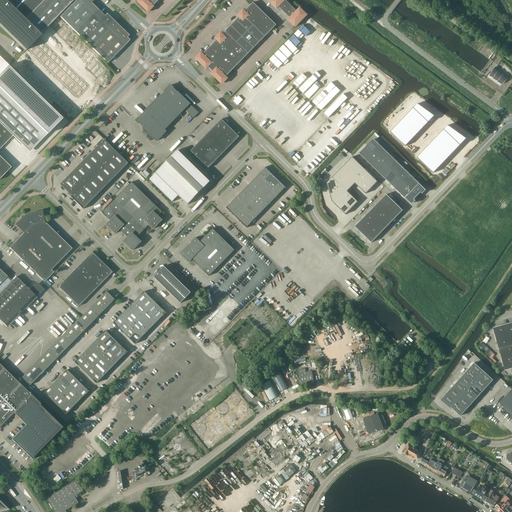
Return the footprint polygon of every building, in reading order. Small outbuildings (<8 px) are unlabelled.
[(40,34),(73,0),(13,0),(9,4),(4,0),(0,0),(0,25),(26,50),(27,49),(34,42),(39,37),(41,35),(40,34)] [(92,0),(76,0),(60,17),(76,32),(98,9),(91,3),(93,1),(92,0)] [(138,0),(139,0),(137,2),(148,12),(154,7),(153,6),(158,0),(138,0)] [(270,0),(269,2),(276,9),(278,7),(289,18),(288,20),(295,27),(307,15),(299,8),(296,11),(285,0),(270,0)] [(253,2),(244,11),(243,9),(237,15),(239,17),(222,34),(220,32),(215,38),(216,40),(203,54),(201,52),(195,58),(206,69),(208,67),(212,72),(211,74),(222,84),(228,78),(226,77),(276,25),(253,2)] [(106,14),(104,16),(98,9),(76,32),(107,63),(130,40),(127,38),(129,35),(106,14)] [(57,18),(50,26),(54,30),(61,22),(57,18)] [(61,22),(54,30),(58,33),(65,26),(61,22)] [(308,32),(314,27),(310,23),(304,28),(308,32)] [(65,26),(58,33),(62,37),(69,30),(65,26)] [(69,30),(62,37),(66,41),(73,33),(69,30)] [(73,33),(66,41),(70,45),(77,37),(73,33)] [(39,37),(34,42),(38,46),(43,41),(39,37)] [(77,37),(70,45),(74,49),(81,41),(77,37)] [(43,41),(38,46),(42,50),(47,45),(43,41)] [(81,41),(74,49),(77,53),(85,45),(81,41)] [(34,42),(27,49),(31,53),(38,46),(34,42)] [(47,45),(42,50),(46,54),(51,49),(47,45)] [(85,45),(77,53),(81,56),(89,49),(85,45)] [(38,46),(31,53),(35,56),(42,50),(38,46)] [(51,49),(46,54),(50,58),(54,53),(51,49)] [(89,49),(81,56),(85,60),(93,53),(89,49)] [(42,50),(35,56),(39,60),(46,54),(42,50)] [(54,53),(50,58),(53,62),(58,56),(54,53)] [(93,53),(85,60),(89,64),(97,57),(93,53)] [(46,54),(39,60),(43,64),(50,58),(46,54)] [(0,73),(8,65),(0,56),(0,73)] [(58,56),(53,62),(57,65),(62,60),(58,56)] [(97,57),(89,64),(93,68),(101,60),(97,57)] [(50,58),(43,64),(47,68),(53,62),(50,58)] [(16,60),(11,65),(15,69),(20,64),(16,60)] [(62,60),(57,65),(61,69),(66,64),(62,60)] [(101,60),(93,68),(97,72),(105,64),(101,60)] [(53,62),(47,68),(51,72),(57,65),(53,62)] [(20,64),(15,69),(19,73),(24,68),(20,64)] [(66,64),(61,69),(65,73),(70,68),(66,64)] [(105,64),(97,72),(102,76),(109,68),(105,64)] [(57,65),(51,72),(55,76),(61,69),(57,65)] [(0,178),(11,168),(11,167),(0,156),(0,148),(13,136),(24,146),(35,146),(62,119),(8,66),(0,73),(0,178)] [(24,68),(19,73),(23,77),(28,72),(24,68)] [(70,68),(65,73),(69,77),(74,72),(70,68)] [(501,85),(508,76),(496,68),(495,69),(491,74),(490,76),(493,79),(501,85)] [(61,69),(55,76),(59,79),(65,73),(61,69)] [(28,72),(23,77),(27,81),(32,76),(28,72)] [(74,72),(69,77),(73,81),(78,76),(74,72)] [(65,73),(59,79),(63,83),(69,77),(65,73)] [(32,76),(27,81),(31,84),(36,79),(32,76)] [(78,76),(73,81),(77,85),(82,79),(78,76)] [(69,77),(63,83),(67,87),(73,81),(69,77)] [(36,79),(31,84),(35,88),(40,83),(36,79)] [(82,79),(77,85),(81,88),(86,83),(82,79)] [(73,81),(67,87),(71,91),(77,85),(73,81)] [(40,83),(35,88),(39,92),(44,87),(40,83)] [(86,83),(81,88),(85,93),(90,88),(86,83)] [(77,85),(71,91),(75,95),(81,88),(77,85)] [(170,85),(145,111),(136,121),(157,141),(166,132),(164,130),(184,109),(193,118),(198,113),(170,85)] [(44,87),(39,92),(43,96),(48,91),(44,87)] [(81,88),(75,95),(79,99),(85,93),(81,88)] [(48,91),(43,96),(47,100),(52,95),(48,91)] [(52,95),(47,100),(51,104),(56,99),(52,95)] [(234,101),(238,104),(242,100),(238,96),(234,101)] [(56,99),(51,104),(55,107),(60,102),(56,99)] [(425,101),(419,107),(427,116),(433,110),(425,101)] [(60,102),(55,107),(59,111),(64,106),(60,102)] [(64,106),(59,111),(63,116),(68,111),(64,106)] [(409,108),(387,129),(405,144),(431,120),(409,108)] [(446,114),(444,115),(438,109),(434,112),(446,125),(452,120),(446,114)] [(221,119),(213,128),(220,135),(223,138),(232,130),(221,119)] [(453,132),(458,126),(456,124),(450,129),(453,132)] [(213,128),(207,134),(214,141),(220,135),(213,128)] [(232,130),(223,138),(231,145),(239,137),(232,130)] [(442,133),(417,157),(437,177),(468,146),(442,133)] [(207,134),(201,139),(209,146),(214,141),(207,134)] [(220,135),(214,141),(225,151),(231,145),(223,138),(220,135)] [(70,196),(83,209),(92,201),(92,200),(128,163),(106,141),(103,138),(97,145),(98,146),(60,184),(67,191),(71,196),(70,196)] [(201,139),(196,145),(203,152),(209,146),(201,139)] [(372,152),(379,145),(373,140),(367,147),(366,146),(372,152)] [(214,141),(209,146),(219,157),(225,151),(214,141)] [(196,145),(190,151),(198,158),(203,152),(196,145)] [(377,157),(384,150),(379,145),(372,152),(377,157)] [(209,146),(203,152),(214,163),(219,157),(209,146)] [(365,159),(372,152),(366,146),(366,147),(359,154),(365,159)] [(177,150),(170,158),(203,189),(210,182),(177,150)] [(382,162),(389,154),(384,150),(377,157),(382,162)] [(203,152),(198,158),(208,168),(214,163),(203,152)] [(370,164),(377,157),(372,152),(365,159),(370,164)] [(387,167),(394,159),(389,154),(382,162),(387,167)] [(352,157),(326,183),(332,202),(345,215),(358,202),(347,191),(355,183),(365,194),(377,182),(352,157)] [(375,169),(382,162),(377,157),(370,164),(375,169)] [(392,171),(399,164),(394,159),(387,167),(392,171)] [(380,174),(387,167),(382,162),(375,169),(380,174)] [(397,176),(404,169),(399,164),(392,171),(397,176)] [(194,197),(162,166),(155,173),(178,196),(187,205),(194,197)] [(265,168),(240,194),(226,208),(226,207),(225,208),(246,228),(246,227),(258,215),(285,188),(286,188),(265,167),(265,168)] [(385,179),(392,171),(387,167),(380,174),(385,179)] [(402,181),(409,174),(404,169),(397,176),(402,181)] [(390,183),(397,176),(392,171),(385,179),(390,183)] [(172,202),(178,196),(155,173),(149,180),(172,202)] [(407,186),(414,179),(409,174),(402,181),(407,186)] [(395,188),(402,181),(397,176),(390,183),(395,188)] [(412,191),(419,184),(414,179),(407,186),(412,191)] [(400,193),(407,186),(402,181),(395,188),(400,193)] [(157,216),(162,212),(131,182),(115,199),(128,211),(137,220),(145,228),(149,225),(153,229),(162,220),(157,216)] [(424,189),(419,184),(412,191),(417,196),(423,189),(424,189)] [(405,198),(412,191),(407,186),(400,193),(405,198)] [(410,203),(417,196),(412,191),(405,198),(410,203),(411,203),(410,203)] [(371,243),(391,223),(402,211),(386,195),(354,227),(371,243)] [(119,221),(128,211),(115,199),(102,212),(110,221),(106,225),(115,216),(119,221)] [(324,213),(330,220),(336,214),(330,207),(324,213)] [(42,211),(24,216),(20,217),(21,217),(21,219),(15,225),(24,233),(49,258),(65,242),(45,222),(42,211)] [(123,234),(137,220),(128,211),(119,221),(124,225),(119,229),(123,234)] [(124,225),(119,221),(115,216),(106,225),(115,234),(119,229),(124,225)] [(136,237),(145,228),(137,220),(123,234),(127,237),(123,242),(132,233),(136,237)] [(209,276),(234,250),(212,229),(200,242),(196,237),(180,253),(189,262),(192,259),(209,276)] [(49,258),(24,233),(13,244),(9,248),(44,282),(53,272),(51,270),(53,268),(46,261),(49,258)] [(141,242),(136,237),(132,233),(123,242),(132,250),(141,242)] [(72,249),(65,242),(49,258),(46,261),(53,268),(72,249)] [(91,252),(86,258),(96,268),(102,262),(91,252)] [(96,268),(86,258),(80,263),(90,273),(96,268)] [(102,262),(96,268),(106,278),(112,272),(102,262)] [(90,273),(80,263),(75,269),(85,279),(90,273)] [(156,274),(154,277),(180,303),(191,293),(164,266),(161,269),(160,267),(155,273),(156,274)] [(106,278),(96,268),(90,273),(101,283),(106,278)] [(16,277),(12,281),(0,269),(0,320),(6,327),(36,297),(16,277)] [(85,279),(75,269),(69,275),(79,285),(85,279)] [(90,273),(85,279),(79,285),(89,295),(101,283),(90,273)] [(79,285),(69,275),(63,281),(74,291),(79,285)] [(74,291),(63,281),(58,286),(68,296),(74,291)] [(89,295),(79,285),(74,291),(84,301),(89,295)] [(84,301),(74,291),(68,296),(78,306),(84,301)] [(144,291),(136,300),(142,305),(150,297),(144,291)] [(114,299),(106,292),(92,306),(100,314),(114,299)] [(155,302),(150,297),(142,305),(147,310),(155,302)] [(147,310),(142,305),(136,300),(130,305),(141,316),(147,310)] [(166,313),(160,307),(155,302),(147,310),(141,316),(136,322),(146,332),(166,313)] [(141,316),(130,305),(125,311),(136,322),(141,316)] [(93,321),(100,314),(92,306),(85,313),(93,321)] [(136,322),(125,311),(119,317),(125,322),(130,328),(136,322)] [(86,328),(93,321),(85,313),(78,320),(86,328)] [(119,328),(125,322),(119,317),(113,323),(119,328)] [(79,335),(86,328),(78,320),(71,327),(79,335)] [(124,333),(130,328),(125,322),(119,328),(124,333)] [(141,338),(146,332),(136,322),(130,328),(135,333),(141,338)] [(511,323),(504,325),(493,329),(504,370),(511,367),(511,323)] [(72,342),(79,335),(71,327),(64,335),(72,342)] [(130,339),(135,333),(130,328),(124,333),(130,339)] [(106,331),(98,339),(103,344),(111,336),(106,331)] [(135,344),(141,338),(135,333),(130,339),(135,344)] [(485,334),(479,344),(481,345),(487,335),(485,334)] [(65,350),(72,342),(64,335),(57,342),(65,350)] [(116,341),(111,336),(103,344),(108,350),(116,341)] [(108,350),(103,344),(98,339),(92,345),(103,355),(108,350)] [(122,347),(116,341),(108,350),(114,355),(122,347)] [(58,357),(65,350),(57,342),(50,349),(58,357)] [(103,355),(92,345),(86,350),(97,361),(103,355)] [(127,352),(122,347),(114,355),(119,360),(127,352)] [(51,364),(58,357),(50,349),(43,356),(51,364)] [(97,361),(86,350),(81,356),(86,362),(91,367),(97,361)] [(119,360),(114,355),(108,350),(103,355),(114,366),(119,360)] [(108,372),(114,366),(103,355),(97,361),(108,372)] [(44,371),(51,364),(43,356),(36,363),(44,371)] [(80,367),(86,362),(81,356),(75,362),(80,367)] [(178,358),(164,376),(175,384),(189,367),(178,358)] [(102,377),(108,372),(97,361),(91,367),(97,372),(102,377)] [(86,373),(91,367),(86,362),(80,367),(86,373)] [(37,378),(44,371),(36,363),(28,370),(37,378)] [(451,408),(460,416),(493,380),(474,363),(440,400),(450,409),(451,408)] [(91,378),(97,372),(91,367),(86,373),(91,378)] [(4,369),(0,372),(0,426),(13,413),(26,425),(11,439),(32,459),(64,427),(31,395),(17,382),(4,369)] [(29,385),(37,378),(28,370),(20,379),(22,381),(24,380),(29,385)] [(67,370),(61,375),(67,381),(73,375),(67,370)] [(306,372),(299,373),(300,378),(301,386),(314,384),(313,376),(312,376),(312,371),(306,372)] [(97,383),(102,377),(97,372),(91,378),(97,383)] [(67,381),(61,375),(56,381),(67,392),(72,386),(67,381)] [(78,380),(73,375),(67,381),(72,386),(78,380)] [(83,386),(78,380),(72,386),(78,391),(83,386)] [(67,392),(56,381),(50,387),(56,392),(61,398),(67,392)] [(271,381),(261,386),(270,401),(279,396),(271,381)] [(77,403),(83,397),(78,391),(72,386),(67,392),(77,403)] [(83,397),(89,391),(83,386),(78,391),(83,397)] [(56,392),(50,387),(44,393),(50,398),(56,392)] [(511,390),(511,389),(499,403),(503,407),(502,408),(511,417),(511,416),(511,390)] [(55,404),(61,398),(56,392),(50,398),(55,404)] [(72,408),(77,403),(67,392),(61,398),(66,403),(72,408)] [(61,409),(66,403),(61,398),(55,404),(61,409)] [(66,414),(72,408),(66,403),(61,409),(66,414)] [(330,415),(330,407),(327,407),(327,405),(321,405),(321,409),(326,409),(326,412),(321,413),(321,416),(330,415)] [(383,429),(387,428),(382,416),(379,418),(377,414),(363,419),(369,435),(383,429)] [(113,448),(127,433),(117,423),(103,438),(113,448)] [(336,435),(330,438),(333,444),(335,443),(338,448),(342,446),(336,435)] [(260,451),(263,449),(264,452),(271,447),(267,441),(260,446),(261,447),(258,449),(260,451)] [(416,460),(420,452),(415,449),(416,448),(414,447),(414,446),(412,444),(410,447),(407,445),(403,451),(402,451),(403,453),(404,453),(408,455),(414,459),(415,460),(416,460)] [(298,462),(301,457),(296,454),(293,459),(298,462)] [(426,466),(428,462),(427,461),(429,458),(426,456),(424,460),(422,458),(420,463),(426,466)] [(434,465),(437,462),(431,459),(429,462),(428,462),(426,466),(432,470),(434,465)] [(438,473),(442,465),(437,462),(434,465),(432,470),(438,473)] [(284,469),(290,476),(297,470),(290,463),(284,469)] [(325,463),(318,468),(320,472),(322,472),(329,468),(325,463)] [(448,468),(442,465),(438,473),(443,477),(446,472),(448,468)] [(454,468),(451,473),(460,478),(463,473),(454,468)] [(281,473),(273,480),(279,486),(287,479),(281,473)] [(468,477),(465,482),(462,480),(460,485),(462,487),(470,492),(477,481),(468,477)] [(83,491),(80,486),(77,480),(46,498),(54,511),(63,511),(79,503),(74,496),(83,491)] [(474,490),(472,493),(474,495),(482,500),(485,495),(484,495),(488,488),(484,486),(482,489),(480,488),(479,489),(478,488),(476,491),(474,490)] [(485,495),(482,500),(490,504),(494,506),(499,497),(495,495),(495,497),(492,496),(494,492),(490,490),(488,493),(486,492),(485,494),(485,495)] [(0,511),(8,509),(0,501),(0,511)] [(500,501),(495,506),(498,509),(497,511),(498,511),(503,511),(509,505),(510,504),(506,501),(503,504),(500,501)]
